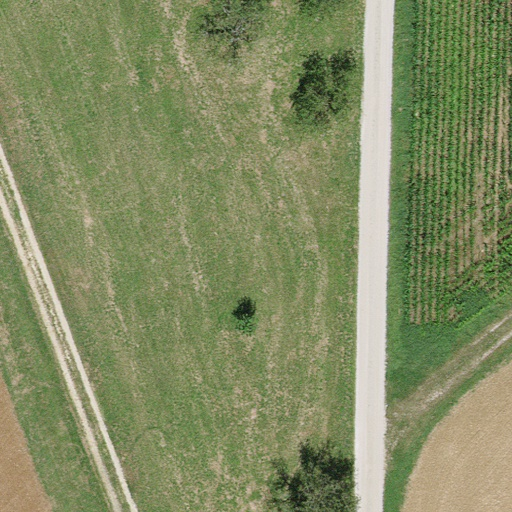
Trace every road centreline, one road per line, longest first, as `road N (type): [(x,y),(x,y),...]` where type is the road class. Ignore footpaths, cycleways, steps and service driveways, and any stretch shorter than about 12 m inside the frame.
road 1 (track): [(124,511),(0,187)]
road 2 (track): [(369,447),(511,329)]
